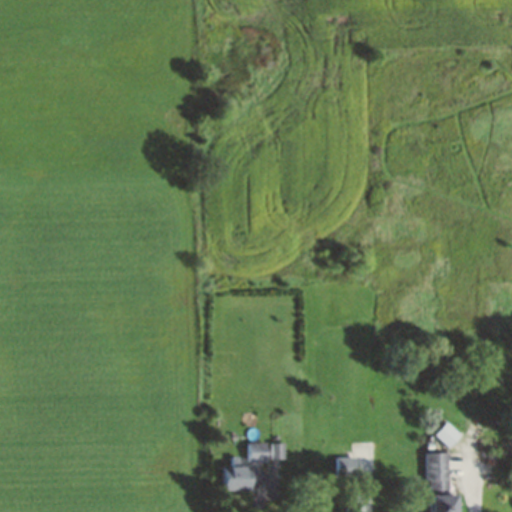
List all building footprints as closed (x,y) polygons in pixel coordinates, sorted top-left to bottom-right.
[(434,433),(447,447),(459,436),(446,422),(434,433)] [(244,461),(265,461),(265,442),(244,442),(244,461)] [(270,444),(270,458),(280,458),(280,444),(270,444)] [(447,452),(447,495),(460,495),(460,511),(428,511),(428,478),(426,478),(425,452),(447,452)] [(219,488),(248,488),(249,465),(237,465),(237,457),(228,457),(228,466),(220,466),(219,488)] [(343,492),(343,511),(360,511),(360,492),(343,492)]
